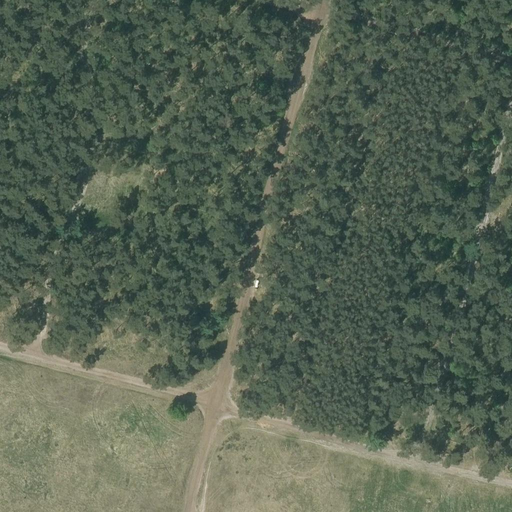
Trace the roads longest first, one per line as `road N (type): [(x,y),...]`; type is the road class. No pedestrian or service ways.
road 1 (track): [(28,359),(219,406),(323,0)]
road 2 (track): [(192,511),(219,406),(511,486)]
